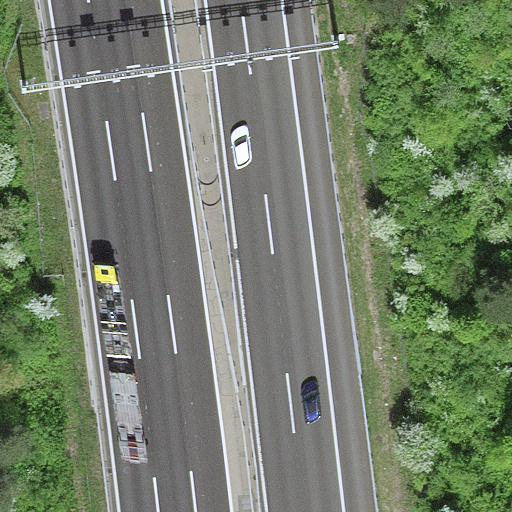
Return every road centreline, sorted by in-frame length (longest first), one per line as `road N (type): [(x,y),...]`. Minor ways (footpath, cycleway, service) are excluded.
road 1 (motorway): [(102,0),(163,511)]
road 2 (motorway): [(314,511),(260,0)]
